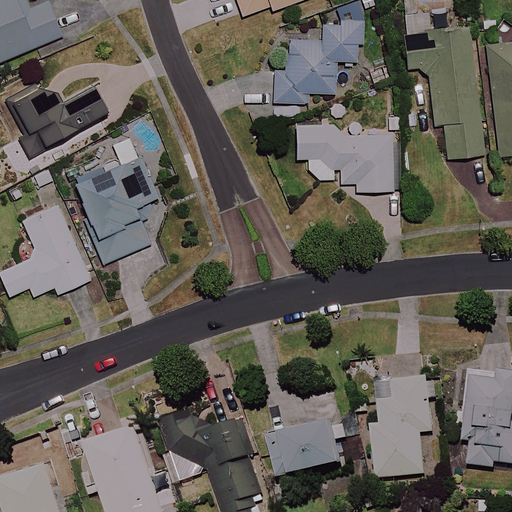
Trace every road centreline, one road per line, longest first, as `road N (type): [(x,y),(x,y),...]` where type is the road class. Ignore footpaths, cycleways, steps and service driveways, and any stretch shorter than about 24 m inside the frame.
road 1 (residential): [(274,300),(154,0)]
road 2 (residential): [(0,392),(168,329),(274,300)]
road 3 (residential): [(274,300),(393,276),(511,271)]
